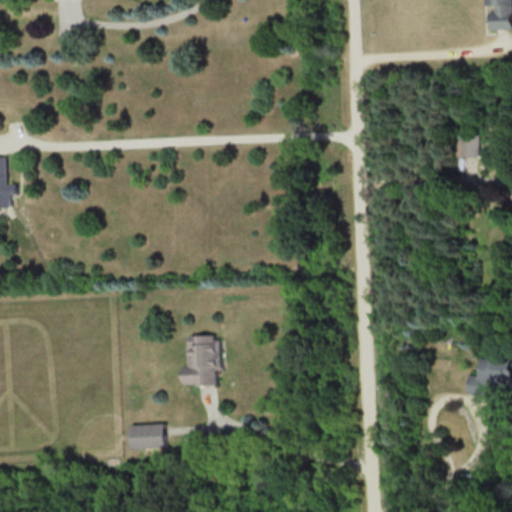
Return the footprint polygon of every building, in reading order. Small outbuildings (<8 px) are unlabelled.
[(511,0),(491,0),(492,5),(496,5),(496,28),(511,27),(511,0)] [(486,155),(486,133),(467,133),(467,155),(486,155)] [(0,155),(0,208),(19,208),(19,192),(27,192),(26,183),(15,183),(14,155),(0,155)] [(228,384),(229,334),(193,334),(193,384),(228,384)] [(511,354),(488,352),(487,373),(474,373),(473,392),(498,394),(498,385),(511,385),(511,354)] [(169,422),(134,422),(134,446),(169,446),(169,422)]
